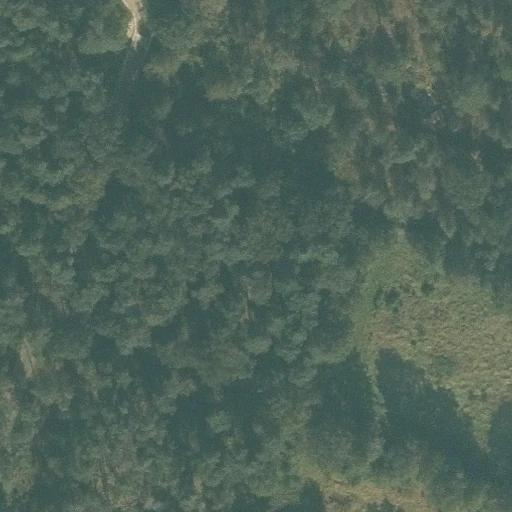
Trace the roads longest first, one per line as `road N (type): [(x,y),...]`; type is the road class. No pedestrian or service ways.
road 1 (track): [(511,471),(41,305)]
road 2 (unclassified): [(0,421),(157,0)]
